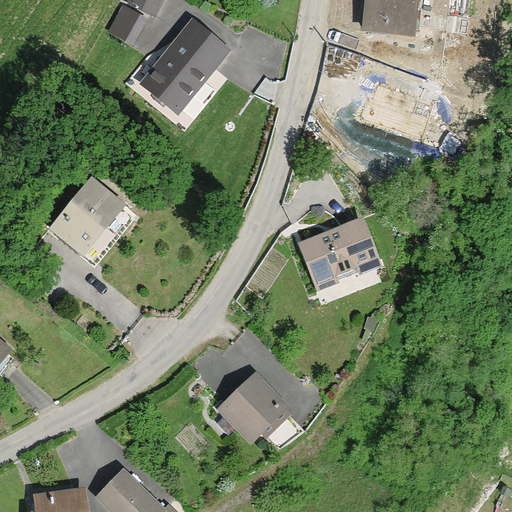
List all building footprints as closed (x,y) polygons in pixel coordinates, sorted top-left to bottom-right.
[(131,0),(130,3),(154,15),(160,0),(131,0)] [(369,0),(368,27),(425,30),(426,0),(369,0)] [(124,8),(111,31),(132,42),(145,19),(124,8)] [(195,28),(145,90),(176,115),(226,53),(195,28)] [(400,126),(425,140),(439,111),(416,98),(400,126)] [(450,116),(439,111),(425,140),(437,145),(450,116)] [(91,192),(54,238),(87,264),(124,218),(91,192)] [(301,249),(315,288),(380,263),(365,225),(301,249)] [(0,362),(9,352),(0,344),(0,362)] [(309,434),(258,382),(225,412),(256,444),(267,435),(282,454),(309,434)] [(240,435),(219,412),(212,419),(233,441),(240,435)] [(126,477),(104,502),(115,511),(161,511),(164,510),(126,477)] [(85,511),(84,495),(39,499),(40,511),(85,511)]
